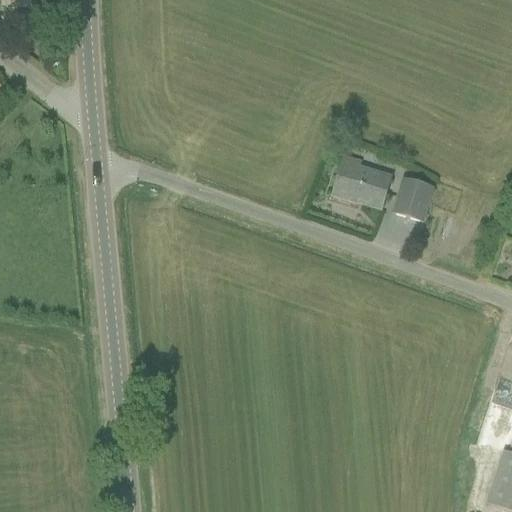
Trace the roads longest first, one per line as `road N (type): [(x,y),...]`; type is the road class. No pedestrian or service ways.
road 1 (unclassified): [(95,168),(141,173),(511,306)]
road 2 (tertiary): [(126,511),(95,168)]
